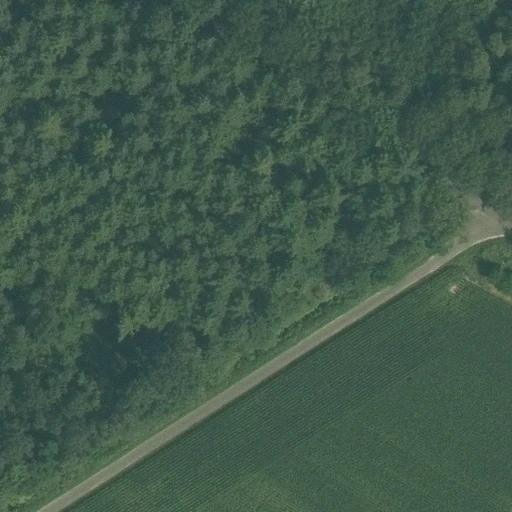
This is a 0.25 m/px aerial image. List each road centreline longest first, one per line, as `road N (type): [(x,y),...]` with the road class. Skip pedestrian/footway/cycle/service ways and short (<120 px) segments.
road 1 (unclassified): [(13,511),(466,215),(511,245)]
road 2 (track): [(93,0),(466,215)]
